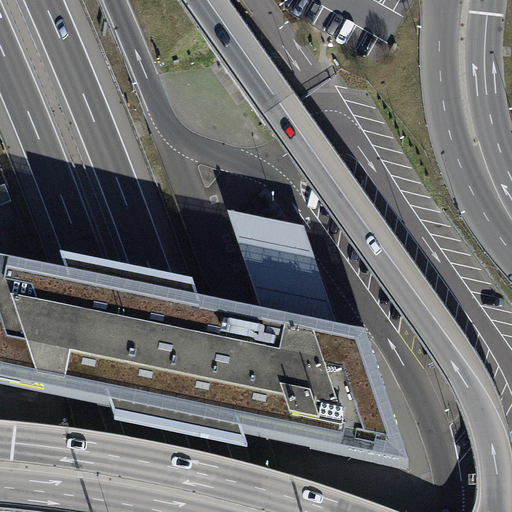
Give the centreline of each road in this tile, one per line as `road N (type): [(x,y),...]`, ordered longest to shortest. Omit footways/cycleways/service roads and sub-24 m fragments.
road 1 (motorway): [(495,508),(492,442),(472,392),(196,0)]
road 2 (motorway): [(229,511),(153,275),(43,0)]
road 3 (motorway): [(0,45),(96,289),(166,511)]
road 4 (secondary): [(333,511),(195,473),(15,443)]
road 5 (tertiary): [(445,0),(439,55),(446,110),(463,169),(511,252)]
road 6 (tertiary): [(511,179),(488,100),(489,0)]
road 7 (secondary): [(0,486),(159,511)]
